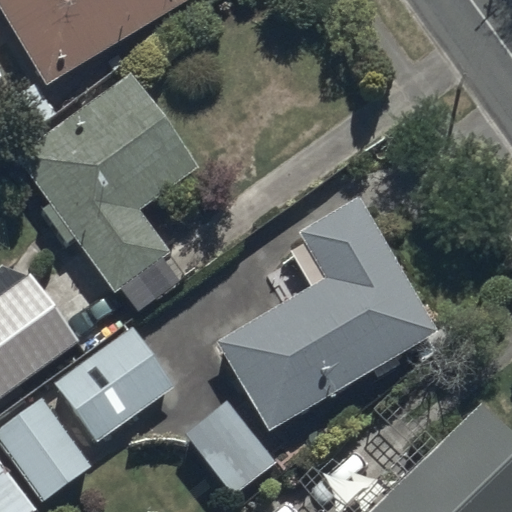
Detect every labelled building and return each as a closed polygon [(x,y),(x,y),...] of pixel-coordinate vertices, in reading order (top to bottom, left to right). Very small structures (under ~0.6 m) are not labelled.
[(0,0),(0,24),(36,86),(181,0),(0,0)] [(188,170),(121,76),(7,157),(106,295),(162,255),(130,211),(188,170)] [(316,279),(206,343),(258,432),(430,333),(351,198),(290,234),(316,279)] [(0,391),(70,342),(22,274),(0,289),(0,391)] [(125,328),(46,383),(88,443),(167,388),(125,328)] [(82,465),(31,398),(0,421),(0,452),(36,500),(82,465)] [(511,511),(511,442),(471,401),(357,511),(511,511)] [(0,459),(0,511),(31,511),(36,509),(0,459)]
